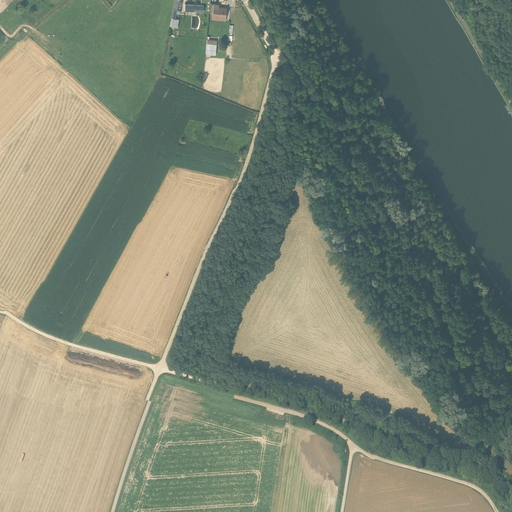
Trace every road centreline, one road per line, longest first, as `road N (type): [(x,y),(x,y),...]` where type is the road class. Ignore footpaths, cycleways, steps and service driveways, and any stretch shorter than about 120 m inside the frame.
road 1 (track): [(275,59),(298,69),(470,379),(511,422)]
road 2 (unclassified): [(159,371),(239,182),(275,59),(244,0)]
road 3 (unclassified): [(353,440),(302,412),(159,371)]
road 4 (unclassified): [(159,371),(68,345),(0,311)]
road 5 (unclassified): [(492,507),(468,485),(377,456),(353,440)]
road 6 (unclassified): [(111,511),(159,371)]
